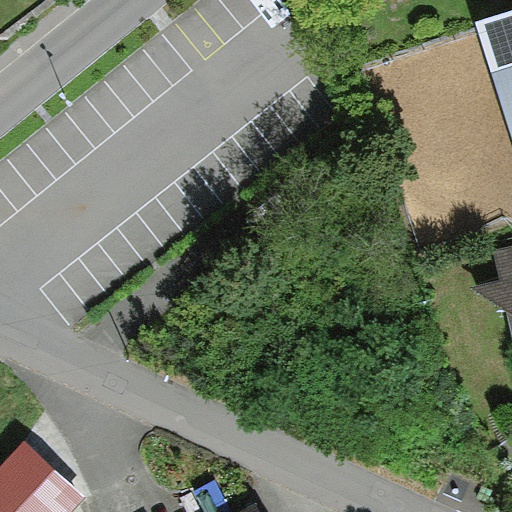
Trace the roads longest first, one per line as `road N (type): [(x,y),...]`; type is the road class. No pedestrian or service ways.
road 1 (residential): [(0,321),(399,511)]
road 2 (residential): [(0,106),(129,0)]
